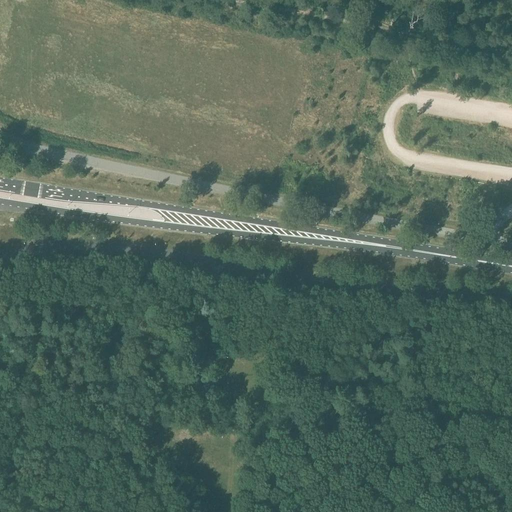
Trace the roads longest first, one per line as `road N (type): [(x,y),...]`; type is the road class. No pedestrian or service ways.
road 1 (unclassified): [(0,133),(164,178),(511,245)]
road 2 (primary): [(416,251),(0,183)]
road 3 (primary): [(0,201),(416,251)]
road 4 (track): [(223,0),(511,53)]
road 5 (track): [(230,511),(236,478),(0,433)]
road 6 (unclassified): [(218,262),(99,244),(0,255)]
road 7 (track): [(236,478),(214,357),(218,262)]
